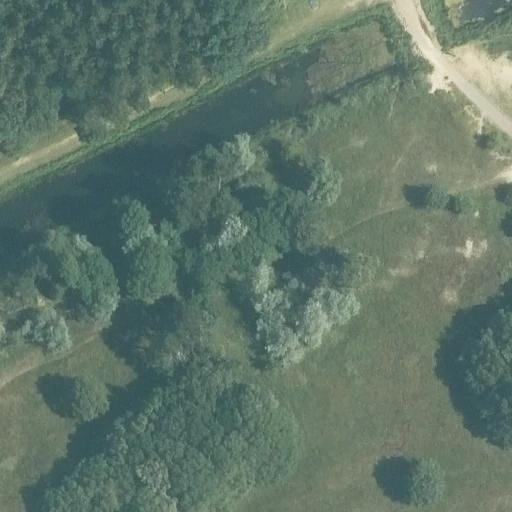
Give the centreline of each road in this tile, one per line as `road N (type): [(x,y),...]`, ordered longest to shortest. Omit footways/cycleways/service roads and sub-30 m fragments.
road 1 (track): [(0,175),(366,0)]
road 2 (track): [(511,131),(429,52),(403,0)]
